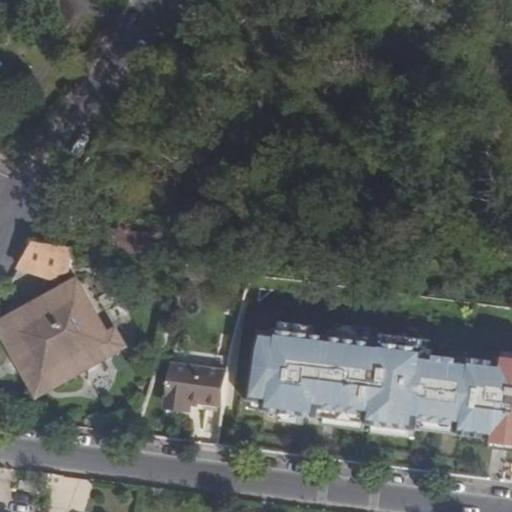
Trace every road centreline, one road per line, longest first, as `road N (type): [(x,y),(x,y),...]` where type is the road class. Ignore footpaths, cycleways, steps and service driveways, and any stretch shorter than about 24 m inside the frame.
road 1 (tertiary): [(0,449),(501,511)]
road 2 (residential): [(29,214),(161,0)]
